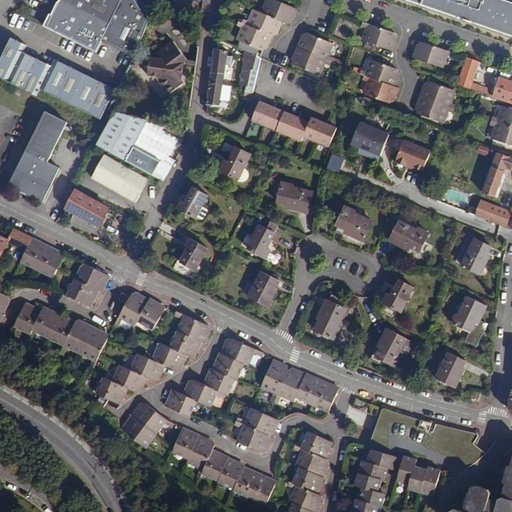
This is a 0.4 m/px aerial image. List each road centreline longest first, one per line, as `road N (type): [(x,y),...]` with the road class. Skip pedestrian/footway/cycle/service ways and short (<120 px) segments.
road 1 (residential): [(226,318),(202,363),(146,396),(153,405),(258,462),(271,457),(294,422),(333,425)]
road 2 (residential): [(213,0),(192,143),(125,271)]
road 3 (residential): [(303,267),(310,246),(325,242),(376,269),(366,287),(330,274),(304,283)]
road 4 (secondary): [(124,511),(80,456),(0,399)]
road 5 (residential): [(355,0),(511,51)]
road 6 (residential): [(125,271),(96,314),(29,294),(10,322)]
road 7 (residential): [(354,379),(499,424)]
road 8 (residential): [(0,203),(125,271)]
